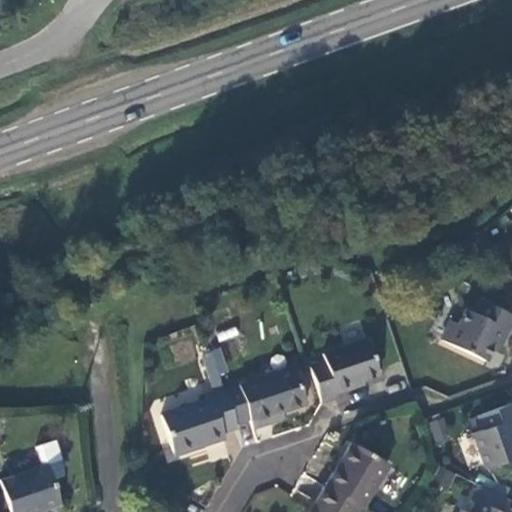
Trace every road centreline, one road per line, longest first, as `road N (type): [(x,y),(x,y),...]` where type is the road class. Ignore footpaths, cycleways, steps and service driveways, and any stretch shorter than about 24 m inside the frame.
road 1 (primary): [(428,0),(0,150)]
road 2 (residential): [(100,348),(115,511)]
